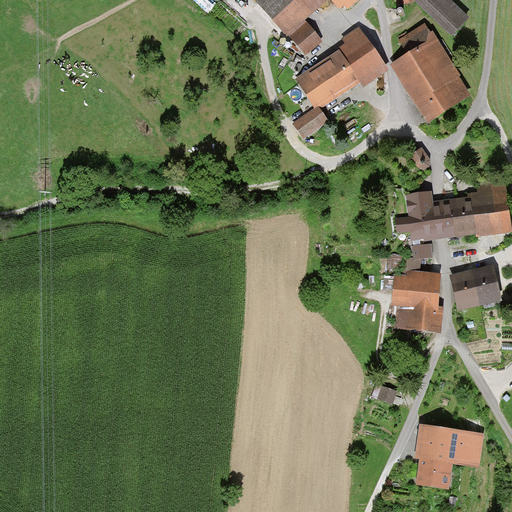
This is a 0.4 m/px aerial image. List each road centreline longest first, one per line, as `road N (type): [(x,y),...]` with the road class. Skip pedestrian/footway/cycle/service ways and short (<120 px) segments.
road 1 (track): [(0,212),(120,186),(198,190),(288,179),(356,152),(405,119)]
road 2 (unclassified): [(441,154),(436,193),(447,332)]
road 3 (unclassified): [(377,0),(397,102),(417,135),(441,154)]
road 4 (unclassified): [(494,0),(478,108),(441,154)]
road 5 (track): [(362,294),(383,298),(377,356),(416,405)]
road 6 (residential): [(429,370),(381,484)]
road 7 (unclassified): [(447,332),(511,435)]
